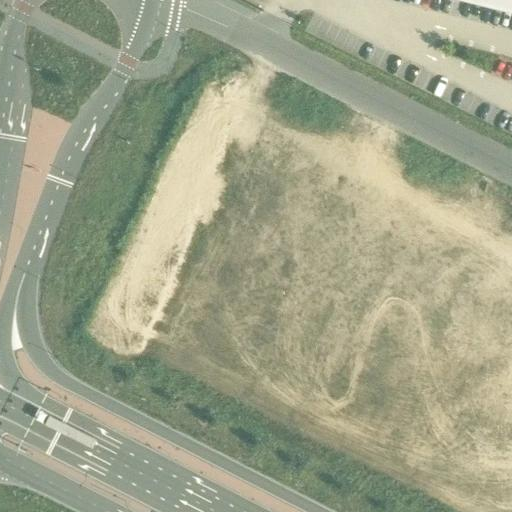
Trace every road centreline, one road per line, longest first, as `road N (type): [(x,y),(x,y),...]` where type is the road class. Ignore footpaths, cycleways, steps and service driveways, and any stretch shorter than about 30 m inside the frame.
road 1 (tertiary): [(317,511),(53,372),(31,318),(32,262)]
road 2 (unclassified): [(173,0),(511,164)]
road 3 (tertiary): [(32,262),(69,168),(134,46),(147,0)]
road 4 (secondary): [(214,511),(0,401)]
road 5 (tertiary): [(26,0),(9,49),(0,124)]
